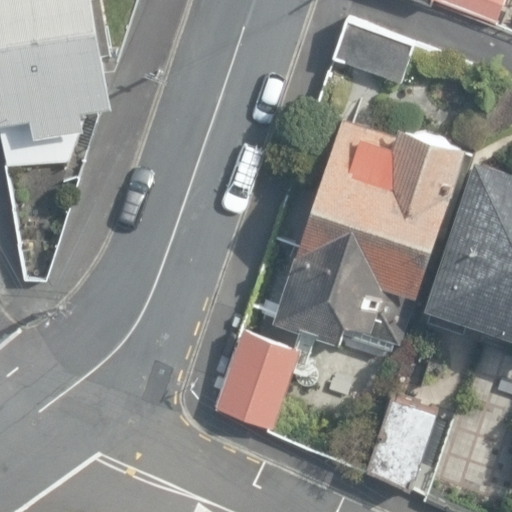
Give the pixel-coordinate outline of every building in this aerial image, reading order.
[(0,0),(0,86),(5,118),(42,111),(46,131),(98,122),(94,102),(128,97),(111,0),(0,0)] [(493,0),(443,0),(489,16),(493,0)] [(421,41),(349,20),(339,56),(407,77),(421,41)] [(465,141),(338,108),(282,296),(405,346),(465,141)] [(511,168),(473,158),(431,293),(511,322),(511,168)] [(298,338),(245,325),(218,406),(274,423),(298,338)] [(444,406),(399,388),(376,462),(419,477),(444,406)]
